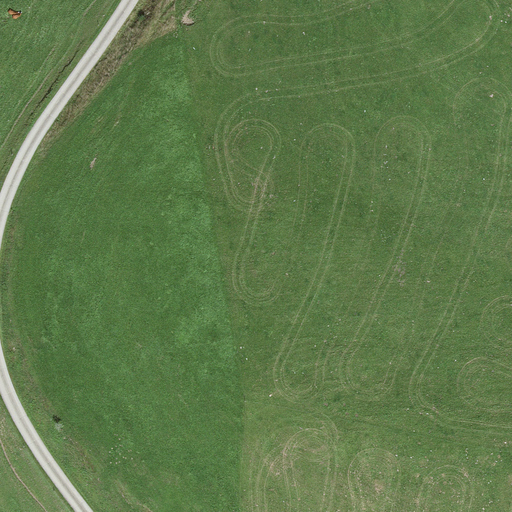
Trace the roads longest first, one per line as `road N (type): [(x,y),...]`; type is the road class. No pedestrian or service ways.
road 1 (track): [(0,214),(38,129),(128,0)]
road 2 (track): [(85,511),(42,456),(0,367)]
